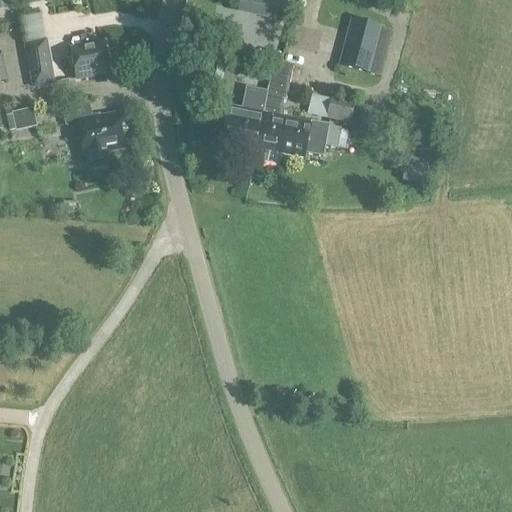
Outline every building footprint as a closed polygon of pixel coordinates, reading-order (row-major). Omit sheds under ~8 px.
[(16,8),(14,0),(0,0),(0,3),(1,10),(16,8)] [(241,0),(239,11),(285,20),(288,0),(241,0)] [(36,11),(7,19),(12,39),(42,31),(36,11)] [(383,30),(352,22),(340,67),(371,75),(383,30)] [(93,46),(92,36),(78,39),(80,48),(68,50),(74,82),(109,77),(103,44),(93,46)] [(52,85),(44,42),(25,45),(32,89),(52,85)] [(210,57),(206,81),(223,84),(227,60),(210,57)] [(268,93),(265,106),(263,115),(289,121),(291,113),(281,111),(283,101),(286,101),(294,67),(274,63),(268,93)] [(52,115),(71,108),(64,89),(45,97),(52,115)] [(229,108),(221,144),(255,151),(263,115),(265,106),(268,93),(246,89),(242,110),(229,108)] [(305,95),(304,111),(322,112),(322,96),(305,95)] [(331,101),(326,120),(350,126),(353,113),(355,106),(332,100),(331,101)] [(355,106),(353,113),(370,117),(372,110),(362,107),(355,106)] [(350,126),(351,126),(349,134),(351,134),(367,138),(372,118),(370,117),(353,113),(350,126)] [(289,121),(263,115),(255,151),(282,156),(282,155),(289,121)] [(117,116),(78,123),(85,156),(87,155),(90,173),(112,168),(109,153),(124,150),(117,116)] [(310,125),(289,121),(282,155),(304,160),(305,156),(322,159),(329,127),(310,123),(310,125)]
